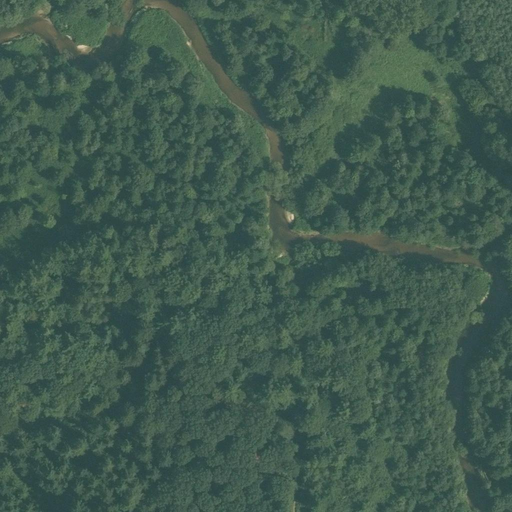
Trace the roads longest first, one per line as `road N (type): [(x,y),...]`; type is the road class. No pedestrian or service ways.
road 1 (track): [(211,414),(229,404),(295,431),(292,511)]
road 2 (track): [(129,511),(211,414)]
